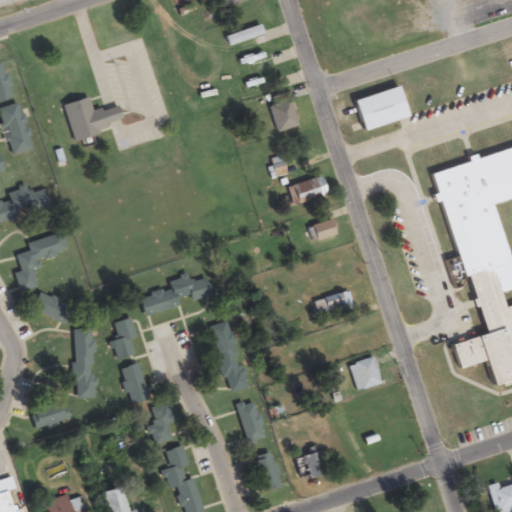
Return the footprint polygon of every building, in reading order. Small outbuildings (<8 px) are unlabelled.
[(214,0),(218,9),(246,0),(214,0)] [(225,44),(260,39),(258,30),(224,35),(225,44)] [(0,103),(11,100),(0,67),(0,103)] [(353,93),(363,123),(409,108),(399,78),(353,93)] [(60,107),(70,140),(120,125),(114,107),(90,114),(85,99),(60,107)] [(274,133),(294,127),(286,100),(266,106),(274,133)] [(0,108),(0,123),(8,157),(28,152),(16,105),(0,108)] [(429,167),(435,186),(431,187),(434,197),(440,195),(464,270),(468,269),(475,291),(472,292),(474,300),(479,299),(488,327),(452,339),(459,361),(486,352),(494,376),(501,374),(502,378),(511,376),(511,381),(511,299),(505,302),(500,285),(511,281),(511,253),(510,254),(491,197),(511,190),(511,139),(477,151),(476,146),(466,149),(468,154),(429,167)] [(323,194),(318,177),(288,188),(294,204),(323,194)] [(0,222),(46,210),(40,188),(5,198),(6,204),(0,205),(0,222)] [(310,242),(332,236),(328,221),(307,227),(310,242)] [(37,288),(30,262),(63,252),(59,235),(23,245),(26,253),(13,257),(17,274),(11,276),(16,294),(37,288)] [(176,309),(174,301),(185,298),(186,302),(205,298),(201,281),(185,285),(183,279),(165,284),(167,292),(137,299),(141,317),(176,309)] [(63,309),(37,294),(28,309),(54,324),(63,309)] [(311,300),(314,317),(349,311),(346,294),(311,300)] [(109,325),(114,342),(108,344),(113,362),(131,357),(126,339),(131,338),(126,320),(109,325)] [(206,328),(224,396),(243,391),(224,323),(206,328)] [(71,401),(89,400),(89,331),(70,331),(71,401)] [(345,366),(354,393),(378,384),(368,358),(345,366)] [(128,406),(144,401),(134,366),(118,371),(128,406)] [(260,440),(251,403),(233,407),(243,444),(260,440)] [(146,427),(151,446),(174,440),(164,405),(148,410),(152,425),(146,427)] [(199,511),(178,446),(161,451),(166,469),(159,471),(165,490),(173,487),(180,511),(199,511)] [(323,475),(318,451),(300,455),(305,478),(323,475)] [(279,484),(263,453),(248,461),(264,492),(279,484)] [(0,511),(19,511),(19,509),(10,511),(4,492),(11,490),(8,477),(0,479),(0,511)] [(511,511),(511,483),(485,493),(491,511),(511,511)] [(132,511),(127,511),(124,511),(118,487),(96,493),(101,511),(132,511)] [(39,503),(41,511),(73,511),(77,511),(74,501),(65,503),(63,497),(39,503)]
